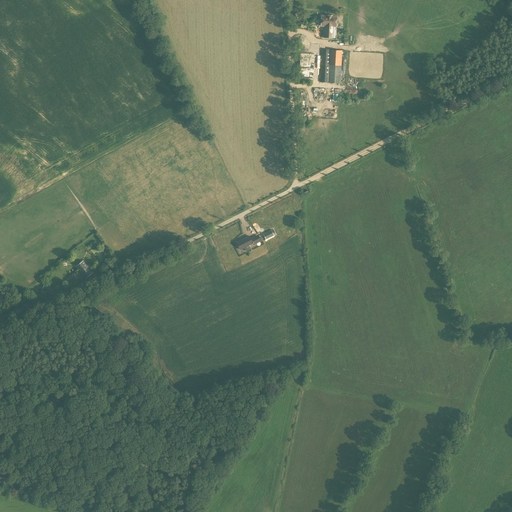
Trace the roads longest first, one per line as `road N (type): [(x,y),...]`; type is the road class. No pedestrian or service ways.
road 1 (unclassified): [(0,337),(302,184)]
road 2 (track): [(302,184),(511,78)]
